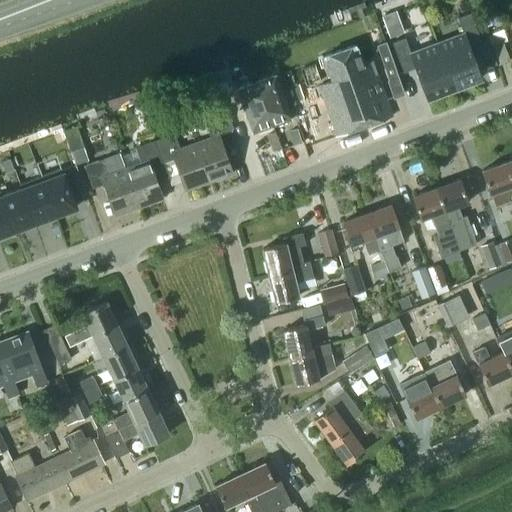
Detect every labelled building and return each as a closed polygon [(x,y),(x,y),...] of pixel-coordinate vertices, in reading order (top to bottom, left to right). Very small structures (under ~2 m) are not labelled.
[(481,78),(470,47),(482,42),(470,12),(458,17),(464,33),(437,43),(454,88),(481,78)] [(484,17),(488,26),(496,23),(493,14),(484,17)] [(402,26),(388,31),(390,37),(404,31),(402,26)] [(488,34),(492,46),(511,39),(508,27),(488,34)] [(392,42),(404,72),(416,67),(428,98),(454,88),(437,43),(411,53),(405,37),(392,42)] [(399,78),(386,42),(377,45),(390,81),(399,78)] [(318,86),(336,135),(393,116),(372,59),(363,63),(355,44),(322,56),(331,81),(318,86)] [(300,68),(305,86),(322,80),(316,63),(300,68)] [(276,74),(256,81),(273,127),(293,120),(276,74)] [(273,127),(256,81),(236,88),(253,134),(273,127)] [(289,130),(294,145),(302,143),(297,127),(289,130)] [(276,132),(267,135),(270,143),(278,140),(276,132)] [(175,133),(154,140),(162,163),(174,159),(184,189),(209,181),(195,141),(180,147),(175,133)] [(195,141),(209,181),(232,173),(218,133),(195,141)] [(124,168),(137,207),(163,198),(152,166),(162,163),(154,140),(135,147),(140,162),(124,168)] [(71,151),(76,164),(88,160),(84,147),(71,151)] [(2,161),(6,172),(14,169),(10,158),(2,161)] [(115,215),(137,207),(124,168),(110,173),(104,158),(85,165),(92,188),(104,185),(115,215)] [(511,197),(511,196),(511,180),(505,161),(481,170),(494,206),(511,199),(511,197)] [(75,164),(62,169),(72,196),(85,191),(75,164)] [(62,169),(61,168),(40,176),(55,214),(76,207),(72,196),(62,169)] [(20,183),(34,222),(55,214),(40,176),(20,183)] [(454,234),(453,235),(457,247),(458,247),(460,251),(478,244),(467,216),(463,217),(459,206),(469,202),(460,178),(435,187),(448,222),(449,222),(454,234)] [(0,190),(0,191),(14,229),(34,222),(20,183),(19,184),(21,189),(3,196),(1,190),(0,190)] [(453,235),(448,222),(435,187),(412,195),(421,220),(432,216),(439,235),(434,237),(442,257),(459,251),(457,247),(453,235)] [(0,234),(14,229),(0,191),(0,234)] [(396,256),(391,245),(403,240),(398,228),(400,227),(391,203),(367,212),(380,249),(392,279),(402,275),(399,267),(401,266),(397,255),(396,256)] [(368,253),(380,249),(367,212),(343,221),(352,245),(364,240),(368,253)] [(331,228),(318,232),(324,256),(338,252),(331,228)] [(292,265),(304,262),(299,245),(305,243),(303,233),(282,238),(284,243),(263,248),(269,275),(293,269),(292,265)] [(500,243),(507,262),(511,259),(511,238),(500,243)] [(501,264),(493,241),(480,245),(489,268),(501,264)] [(387,272),(383,260),(371,264),(375,277),(387,272)] [(309,261),(304,262),(292,265),(293,269),(269,275),(276,302),(299,297),(295,282),(314,277),(309,261)] [(356,264),(343,268),(353,303),(367,298),(356,264)] [(427,269),(435,289),(446,285),(438,264),(427,269)] [(421,298),(434,293),(424,265),(410,271),(421,298)] [(495,274),(500,286),(511,280),(511,271),(510,267),(495,274)] [(319,289),(322,303),(348,296),(344,282),(319,289)] [(399,299),(403,308),(412,305),(409,295),(399,299)] [(329,315),(355,308),(351,296),(326,303),(329,315)] [(437,304),(447,326),(458,321),(449,299),(437,304)] [(91,334),(92,335),(118,324),(107,301),(81,313),(87,325),(65,335),(69,344),(91,334)] [(490,324),(484,312),(471,318),(477,330),(490,324)] [(282,330),(289,357),(313,351),(312,347),(307,329),(324,325),(322,315),(304,320),(304,325),(282,330)] [(54,324),(43,329),(54,353),(65,348),(54,324)] [(127,344),(118,324),(92,335),(102,356),(127,344)] [(388,349),(380,328),(369,332),(378,354),(388,349)] [(511,328),(496,336),(504,352),(511,370),(511,328)] [(0,341),(0,345),(13,379),(32,372),(37,386),(47,382),(28,331),(0,341)] [(425,340),(412,346),(418,358),(430,352),(425,340)] [(328,343),(312,347),(313,351),(289,357),(296,384),(319,378),(334,368),(328,343)] [(127,344),(102,356),(112,378),(138,366),(127,344)] [(18,393),(13,379),(0,345),(0,383),(3,383),(8,396),(18,393)] [(350,372),(374,357),(366,346),(343,360),(350,372)] [(511,373),(511,370),(503,352),(491,358),(485,347),(473,352),(488,384),(511,373)] [(65,348),(54,353),(59,363),(70,358),(65,348)] [(448,377),(432,384),(442,406),(466,395),(456,373),(455,373),(451,364),(444,368),(448,377)] [(112,378),(122,400),(148,388),(138,366),(112,378)] [(369,383),(379,377),(373,369),(364,374),(369,383)] [(442,406),(432,384),(430,385),(425,373),(400,384),(416,418),(442,406)] [(92,375),(79,381),(84,392),(97,386),(92,375)] [(97,386),(84,392),(89,402),(102,396),(97,386)] [(100,424),(105,435),(158,410),(148,388),(122,400),(127,411),(100,424)] [(314,419),(330,441),(349,427),(346,424),(362,413),(345,390),(330,401),(333,405),(314,419)] [(90,414),(80,393),(68,399),(67,396),(56,402),(67,425),(90,414)] [(16,396),(8,399),(12,409),(20,406),(16,396)] [(391,401),(379,406),(388,428),(400,423),(391,401)] [(169,434),(158,410),(105,435),(115,457),(128,451),(122,439),(137,432),(144,446),(169,434)] [(373,428),(362,413),(346,424),(349,427),(330,441),(346,464),(365,450),(358,439),(373,428)] [(69,449),(53,457),(66,482),(105,464),(93,438),(90,439),(88,435),(84,437),(80,428),(63,436),(69,449)] [(66,482),(53,457),(34,466),(28,451),(9,460),(16,474),(14,475),(26,501),(66,482)] [(254,492),(263,511),(272,511),(290,504),(279,480),(275,482),(265,461),(240,473),(251,494),(254,492)] [(251,494),(240,473),(215,485),(225,506),(245,497),(252,511),(263,511),(254,492),(251,494)] [(0,511),(4,511),(13,508),(0,482),(0,481),(0,511)] [(202,511),(198,502),(177,511),(202,511)]
